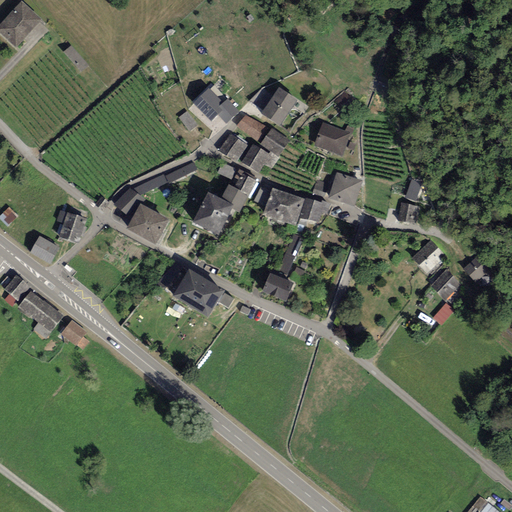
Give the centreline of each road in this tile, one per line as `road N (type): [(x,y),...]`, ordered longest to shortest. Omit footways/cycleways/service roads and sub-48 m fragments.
road 1 (secondary): [(44,279),(329,511)]
road 2 (track): [(244,112),(238,81),(211,51),(205,26),(180,18),(158,30),(133,64),(51,137),(19,148)]
road 3 (unclassified): [(104,219),(325,331)]
road 4 (unclassified): [(325,331),(511,487)]
road 5 (residential): [(367,221),(202,152)]
road 6 (track): [(377,87),(420,166),(441,234)]
road 7 (unclassified): [(0,128),(104,219)]
road 8 (residential): [(104,219),(120,192),(202,152)]
